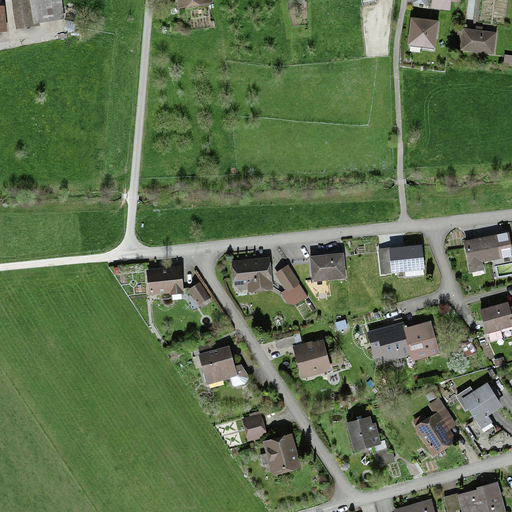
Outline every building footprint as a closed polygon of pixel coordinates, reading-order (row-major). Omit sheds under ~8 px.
[(22,0),(15,1),(19,33),(44,30),(44,26),(68,23),(64,0),(22,0)] [(213,0),(178,0),(182,15),(215,7),(213,0)] [(450,0),(433,0),(433,8),(450,9),(450,0)] [(8,8),(0,9),(0,36),(12,35),(8,8)] [(436,24),(413,22),(410,46),(433,49),(436,24)] [(501,35),(466,31),(464,52),(498,57),(501,35)] [(495,235),(500,258),(509,256),(506,240),(504,233),(495,235)] [(500,258),(495,235),(461,242),(468,273),(481,270),(480,262),(500,258)] [(426,248),(381,254),(385,278),(429,272),(426,248)] [(347,257),(314,260),(316,285),(349,282),(347,257)] [(273,262),(236,265),(238,284),(249,283),(250,296),(276,294),(273,262)] [(292,268),(278,276),(289,294),(283,298),(293,313),(312,301),(292,268)] [(185,270),(151,274),(154,298),(187,294),(185,270)] [(203,286),(192,292),(201,308),(213,301),(203,286)] [(511,322),(511,319),(509,309),(507,303),(481,311),(487,330),(511,322)] [(404,331),(411,353),(425,349),(427,356),(440,353),(431,323),(404,331)] [(411,353),(404,331),(402,324),(370,333),(377,357),(396,352),(398,357),(411,353)] [(297,339),(278,345),(281,353),(300,348),(297,339)] [(327,343),(297,351),(305,382),(335,374),(327,343)] [(234,349),(203,357),(211,387),(241,378),(234,349)] [(492,384),(465,401),(484,432),(496,425),(493,419),(508,409),(492,384)] [(438,419),(419,430),(437,461),(460,447),(451,433),(460,428),(444,401),(432,408),(438,419)] [(265,419),(245,425),(251,444),(270,438),(265,419)] [(378,420),(350,426),(355,449),(374,444),(378,464),(388,462),(378,420)] [(296,438),(267,445),(276,480),(305,472),(296,438)] [(504,511),(497,483),(444,497),(448,511),(461,511),(462,511),(504,511)] [(437,511),(435,502),(399,511),(437,511)]
